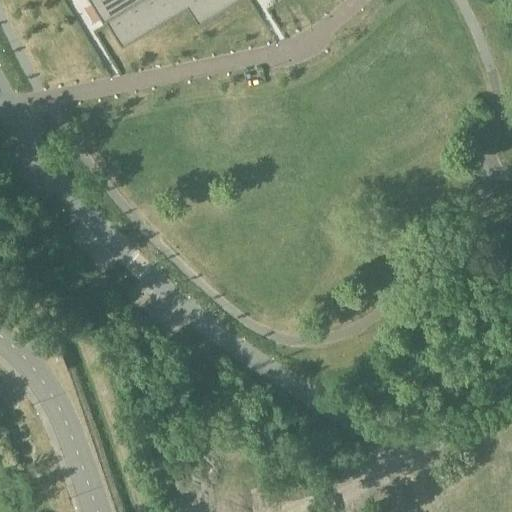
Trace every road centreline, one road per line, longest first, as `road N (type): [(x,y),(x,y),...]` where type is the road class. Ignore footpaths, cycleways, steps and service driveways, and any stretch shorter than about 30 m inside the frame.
road 1 (residential): [(6,103),(70,195),(146,281),(249,366),(337,424),(420,445)]
road 2 (residential): [(6,103),(82,97),(295,50),(358,0)]
road 3 (residential): [(293,511),(381,473),(420,445)]
